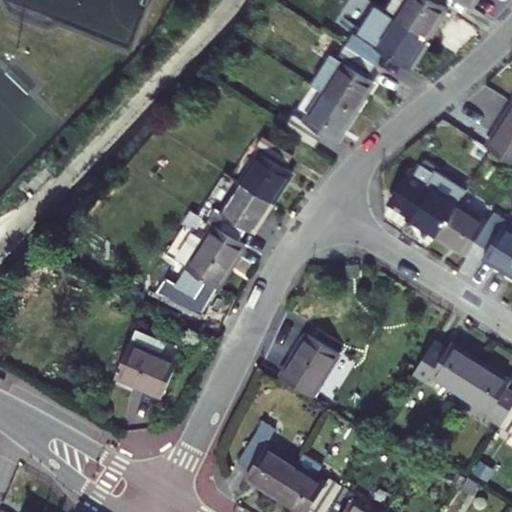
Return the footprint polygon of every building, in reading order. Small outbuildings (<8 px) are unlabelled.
[(447,1),(447,0),(393,0),(389,6),(403,15),(433,35),(453,5),(447,1)] [(385,3),(364,35),(382,46),(403,15),(389,6),(385,3)] [(361,32),(353,43),(381,62),(389,51),(412,66),(433,35),(403,15),(382,46),(364,35),(361,32)] [(335,51),(316,78),(325,84),(360,108),(379,80),(372,75),(381,62),(353,43),(344,57),(335,51)] [(301,108),(291,123),(320,141),(329,129),(341,137),(360,108),(325,84),(307,112),(301,108)] [(511,115),(494,145),(511,156),(511,115)] [(231,169),(275,197),(295,165),(290,162),(297,151),(266,132),(259,144),(250,138),(231,169)] [(415,215),(443,233),(463,202),(470,191),(428,165),(405,202),(418,210),(415,215)] [(219,204),(211,216),(217,219),(243,236),(249,225),(255,229),(275,197),(231,169),(212,199),(219,204)] [(418,210),(405,202),(402,206),(415,215),(418,210)] [(493,221),(463,202),(443,233),(473,252),(479,243),(492,251),(511,219),(511,217),(500,210),(493,221)] [(247,239),(243,236),(217,219),(178,280),(197,292),(207,275),(219,283),(247,239)] [(511,219),(492,251),(511,263),(511,219)] [(141,323),(119,368),(166,391),(182,360),(168,353),(175,339),(141,323)] [(347,353),(316,333),(288,376),(320,396),(347,353)] [(440,340),(420,370),(431,377),(435,371),(466,392),(487,359),(455,339),(449,347),(440,340)] [(511,375),(487,359),(466,392),(495,410),(492,415),(507,425),(511,416),(511,387),(511,386),(511,384),(511,375)] [(289,419),(278,413),(254,453),(264,460),(260,467),(291,485),(310,453),(280,435),(289,419)] [(310,453),(291,485),(319,503),(322,498),(337,507),(357,475),(343,466),(348,457),(318,440),(310,453)] [(357,475),(337,507),(345,511),(392,511),(396,507),(363,487),(367,481),(357,475)]
